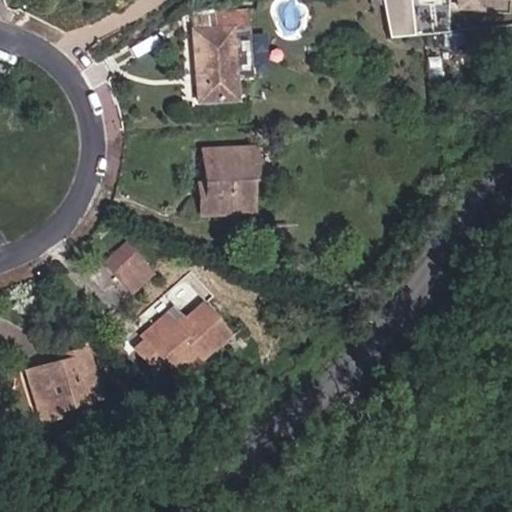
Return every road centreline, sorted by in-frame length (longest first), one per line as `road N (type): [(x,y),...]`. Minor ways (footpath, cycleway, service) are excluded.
road 1 (tertiary): [(511,125),(412,284),(289,387),(75,511)]
road 2 (residential): [(0,256),(41,239),(86,196),(96,127),(66,67),(44,46),(0,28)]
